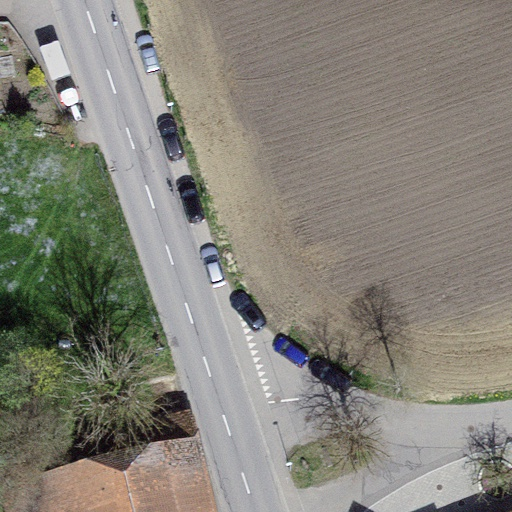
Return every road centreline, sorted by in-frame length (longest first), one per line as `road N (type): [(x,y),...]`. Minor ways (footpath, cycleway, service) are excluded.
road 1 (tertiary): [(88,0),(209,361)]
road 2 (unclassified): [(438,437),(209,361)]
road 3 (tertiary): [(209,361),(257,511)]
road 4 (unclassified): [(311,511),(438,437)]
